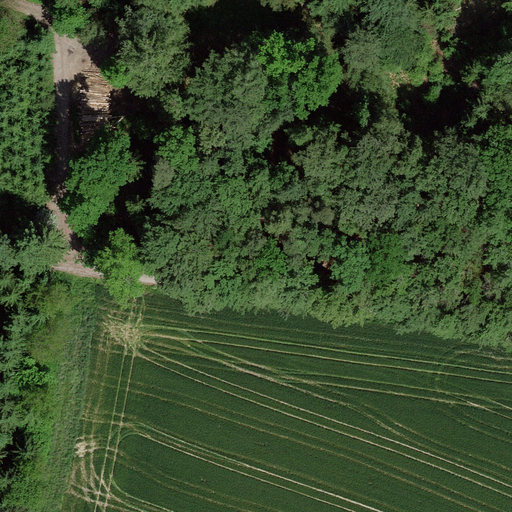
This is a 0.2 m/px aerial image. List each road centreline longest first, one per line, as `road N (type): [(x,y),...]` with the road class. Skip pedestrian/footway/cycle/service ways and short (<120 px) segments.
road 1 (track): [(0,0),(53,12),(178,111),(346,269),(407,311)]
road 2 (track): [(66,259),(511,326)]
road 3 (track): [(52,0),(66,259)]
